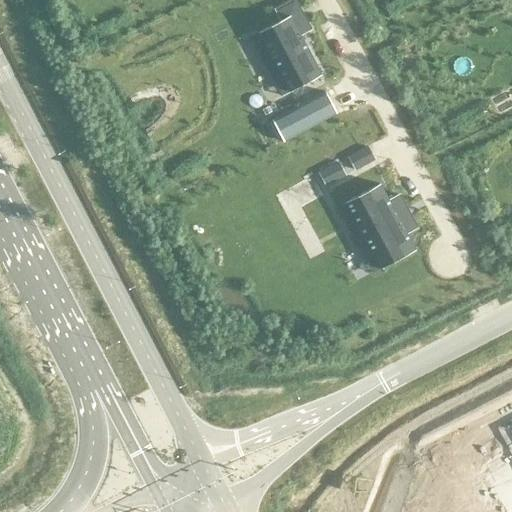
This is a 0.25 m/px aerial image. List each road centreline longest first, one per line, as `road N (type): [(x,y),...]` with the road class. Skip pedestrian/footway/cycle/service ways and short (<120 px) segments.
road 1 (tertiary): [(204,463),(0,68)]
road 2 (residential): [(321,0),(456,255)]
road 3 (tertiary): [(0,197),(105,386)]
road 4 (residential): [(334,412),(511,314)]
road 5 (residential): [(224,503),(302,448),(334,412)]
road 6 (residential): [(334,412),(292,421),(204,463)]
road 7 (tertiary): [(105,386),(94,474),(72,511)]
